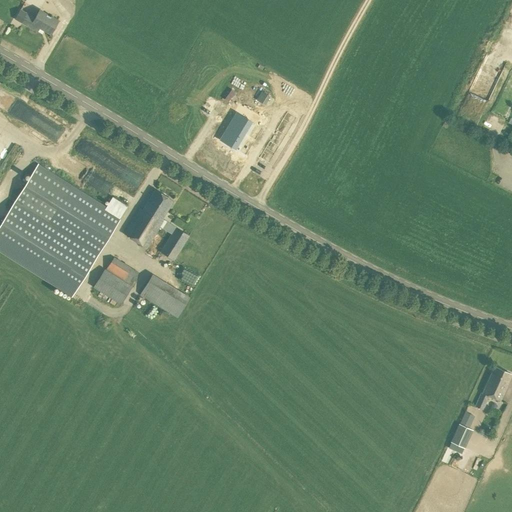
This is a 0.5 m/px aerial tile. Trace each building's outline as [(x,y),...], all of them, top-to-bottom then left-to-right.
[(39,10),(35,18),(21,10),(16,20),(38,32),(40,28),(50,34),(58,21),(39,10)] [(256,100),(265,105),(270,97),(261,91),(256,100)] [(34,123),(39,112),(25,107),(21,118),(34,123)] [(270,126),(289,137),(298,121),(279,111),(270,126)] [(240,116),(225,141),(239,150),(255,124),(240,116)] [(497,119),(494,122),(503,129),(506,126),(497,119)] [(38,164),(10,209),(0,224),(0,251),(71,297),(95,260),(119,222),(118,221),(128,206),(112,197),(106,206),(38,164)] [(162,218),(173,202),(155,190),(142,210),(140,209),(125,233),(147,247),(160,227),(171,234),(160,252),(174,260),(189,236),(162,218)] [(138,273),(113,257),(105,269),(104,269),(93,287),(121,304),(132,286),(131,285),(138,273)] [(177,318),(190,297),(152,274),(139,295),(177,318)] [(499,400),(511,374),(494,366),(482,393),(475,407),(482,410),(489,396),(499,400)] [(459,424),(454,433),(469,439),(473,430),(459,424)]
